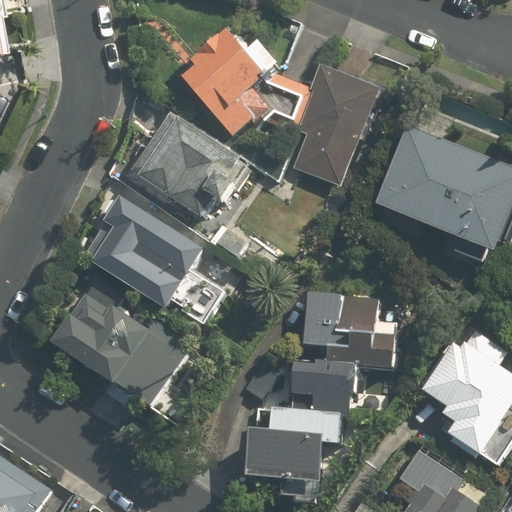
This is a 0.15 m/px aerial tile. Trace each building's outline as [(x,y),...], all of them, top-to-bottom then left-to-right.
[(258,94),(286,71),(265,47),(253,57),(231,32),(196,63),(202,69),(187,82),(238,141),(273,111),(258,94)] [(387,92),(324,67),(300,130),(312,135),(298,171),(350,191),(387,92)] [(174,115),(135,174),(212,226),(252,167),(174,115)] [(511,170),(413,131),(381,210),(501,258),(511,232),(511,170)] [(186,314),(210,328),(230,294),(196,274),(209,253),(125,202),(89,262),(173,312),(180,301),(190,307),(186,314)] [(191,361),(198,351),(96,285),(56,346),(158,412),(167,398),(176,403),(199,367),(191,361)] [(382,299),(314,294),(311,348),(334,350),(333,364),(398,368),(401,326),(381,325),(382,299)] [(451,412),(448,416),(462,426),(454,437),(487,459),(511,419),(511,374),(503,367),(511,355),(475,328),(426,393),(451,412)] [(297,365),(296,398),(358,400),(357,413),(388,414),(388,395),(362,394),(363,367),(297,365)] [(259,373),(247,389),(265,402),(277,387),(259,373)] [(255,435),(251,479),(326,485),(329,447),(344,448),(346,418),(277,412),(275,436),(255,435)] [(478,511),(490,493),(416,447),(397,478),(421,493),(409,511),(478,511)] [(65,511),(72,504),(0,454),(0,511),(65,511)] [(405,487),(389,478),(376,500),(392,509),(405,487)]
